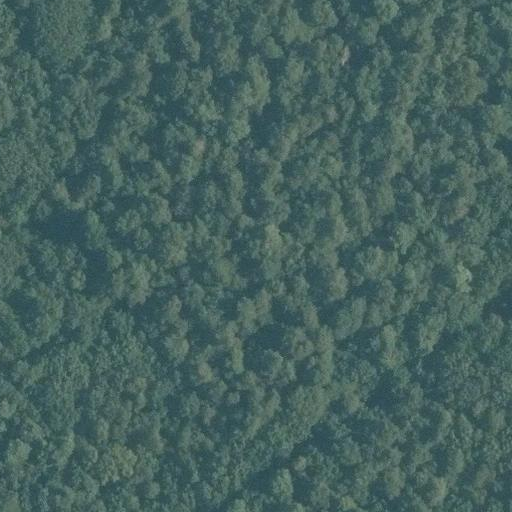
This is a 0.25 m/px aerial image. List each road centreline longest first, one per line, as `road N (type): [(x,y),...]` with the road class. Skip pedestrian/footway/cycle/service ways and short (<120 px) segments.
road 1 (track): [(98,511),(20,229),(96,0)]
road 2 (track): [(251,511),(511,309)]
